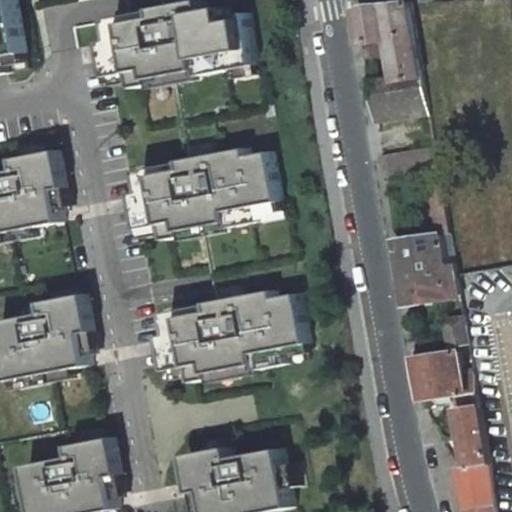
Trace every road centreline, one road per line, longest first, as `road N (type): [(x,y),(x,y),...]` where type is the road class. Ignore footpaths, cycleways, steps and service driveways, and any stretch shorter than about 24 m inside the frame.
road 1 (unclassified): [(333,0),(428,511)]
road 2 (residential): [(0,107),(75,92),(158,500)]
